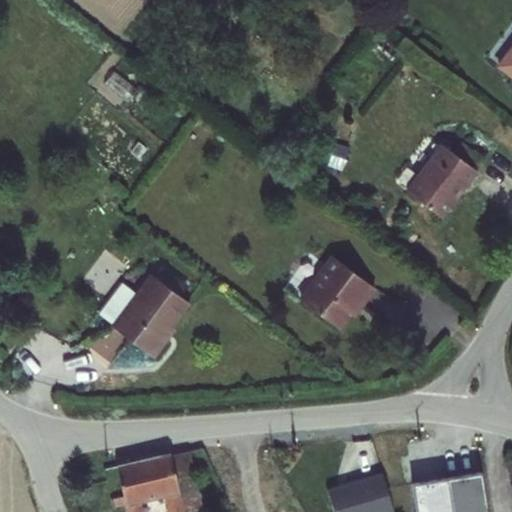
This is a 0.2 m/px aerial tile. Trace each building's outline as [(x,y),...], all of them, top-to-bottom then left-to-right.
[(511,25),(496,47),(511,59),(511,25)] [(439,126),(403,173),(435,197),(482,139),(458,121),(449,134),(439,126)] [(333,237),(299,282),(338,311),(356,288),(361,291),(376,271),(333,237)] [(149,256),(109,308),(150,339),(165,320),(159,315),(184,283),(149,256)] [(190,448),(175,450),(191,506),(207,501),(190,448)] [(175,450),(120,465),(134,511),(150,511),(146,497),(169,491),(175,511),(191,506),(175,450)] [(487,511),(491,511),(485,470),(415,481),(419,511),(487,511)] [(335,511),(396,511),(384,471),(328,487),(335,511)]
